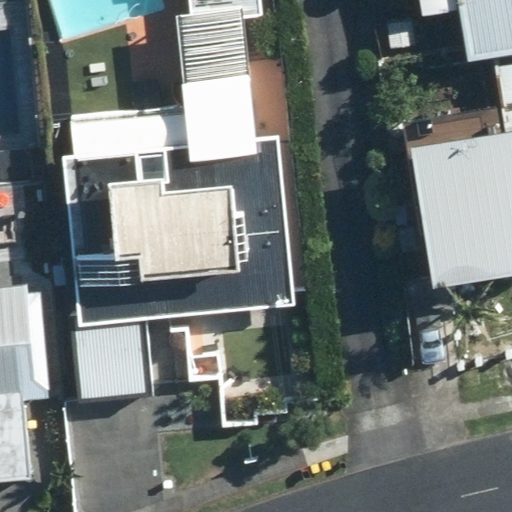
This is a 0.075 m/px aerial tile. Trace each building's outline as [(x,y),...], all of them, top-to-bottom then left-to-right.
[(261,15),(276,15),(276,0),(186,0),(189,62),(262,60),(261,15)] [(511,0),(475,0),(483,48),(502,45),(511,105),(511,120),(460,129),(467,171),(442,175),(458,271),(511,262),(511,0)] [(77,308),(86,396),(162,388),(155,311),(307,296),(291,125),(74,146),(88,289),(104,287),(106,305),(77,308)] [(0,475),(40,472),(34,391),(45,390),(36,276),(0,279),(0,475)] [(511,294),(502,295),(509,373),(511,372),(511,294)]
